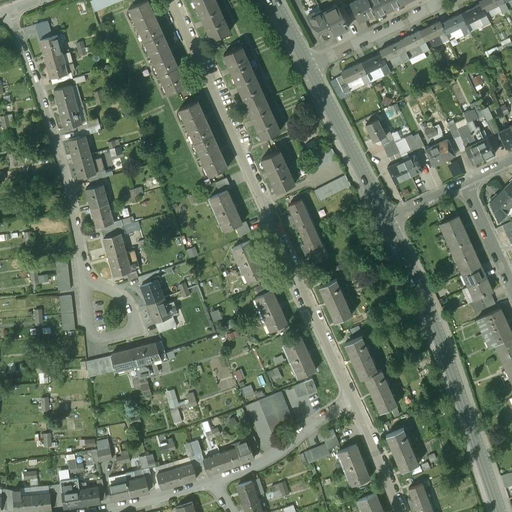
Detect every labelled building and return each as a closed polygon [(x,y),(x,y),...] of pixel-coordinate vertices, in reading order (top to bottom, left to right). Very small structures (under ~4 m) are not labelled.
[(92,0),(90,1),(94,12),(122,0),(92,0)] [(145,0),(136,4),(130,7),(144,40),(163,32),(148,0),(145,0)] [(214,0),(211,0),(197,6),(212,39),(229,31),(214,0)] [(356,0),(349,3),(358,22),(375,13),(368,0),(356,0)] [(368,0),(375,13),(376,16),(402,3),(402,4),(400,0),(368,0)] [(503,0),(482,0),(479,2),(480,4),(481,4),(484,11),(485,11),(499,4),(503,12),(509,10),(504,1),(503,0)] [(480,4),(461,14),(465,23),(466,23),(480,16),(484,25),(490,22),(485,11),(484,11),(481,4),(480,4)] [(322,12),(334,35),(348,27),(336,5),(322,12)] [(321,10),(314,13),(313,12),(307,15),(312,25),(312,27),(314,31),(315,31),(321,41),(334,35),(322,12),(321,10)] [(441,24),(445,33),(446,33),(460,26),(464,35),(470,32),(466,23),(465,23),(461,14),(441,24)] [(440,21),(420,31),(425,41),(425,40),(439,33),(443,42),(449,39),(446,33),(445,33),(441,24),(440,21)] [(420,31),(400,40),(405,50),(411,47),(415,55),(429,49),(425,40),(425,41),(420,31)] [(163,32),(144,40),(159,73),(177,65),(163,32)] [(57,35),(40,39),(45,58),(62,54),(57,35)] [(400,40),(379,50),(381,53),(385,60),(399,53),(403,61),(409,58),(405,50),(400,40)] [(242,46),(224,54),(233,73),(250,65),(242,46)] [(411,47),(405,50),(409,58),(415,55),(411,47)] [(381,53),(361,63),(366,72),(380,65),(385,74),(390,71),(385,60),(381,53)] [(62,54),(45,58),(51,77),(67,72),(62,54)] [(361,63),(341,73),(346,82),(360,75),(365,84),(371,81),(366,72),(361,63)] [(177,65),(159,73),(168,93),(186,84),(177,65)] [(250,65),(233,73),(248,105),(265,97),(250,65)] [(481,74),(474,77),(479,88),(487,84),(481,74)] [(71,85),(54,89),(59,108),(76,104),(71,85)] [(100,90),(93,92),(95,98),(102,96),(100,90)] [(102,96),(95,98),(97,105),(104,103),(102,96)] [(265,97),(248,105),(262,138),(280,130),(265,97)] [(212,133),(197,100),(180,107),(195,140),(212,133)] [(477,101),(469,104),(476,118),(483,114),(477,101)] [(76,104),(59,108),(65,128),(81,123),(76,104)] [(505,105),(500,107),(503,115),(508,113),(505,105)] [(500,107),(495,109),(499,117),(503,115),(500,107)] [(468,112),(463,114),(466,122),(471,119),(472,119),(468,112)] [(8,116),(1,117),(3,130),(10,129),(8,116)] [(377,118),(365,124),(373,141),(379,138),(382,144),(388,141),(377,118)] [(493,118),(486,121),(492,134),(498,132),(498,131),(493,118)] [(452,119),(446,122),(453,138),(459,135),(456,129),(457,128),(452,119)] [(487,136),(483,138),(478,126),(475,128),(471,119),(466,122),(467,124),(483,159),(495,154),(487,136)] [(483,159),(467,124),(457,128),(456,129),(459,135),(464,147),(472,164),(483,159)] [(434,126),(429,128),(432,136),(437,134),(434,126)] [(498,131),(498,132),(505,148),(511,145),(511,133),(509,126),(498,131)] [(429,128),(424,131),(428,138),(432,136),(429,128)] [(212,133),(195,140),(209,174),(226,166),(212,133)] [(423,145),(418,133),(412,136),(418,148),(423,145)] [(411,134),(404,138),(410,150),(411,149),(412,151),(418,148),(412,136),(411,134)] [(85,136),(69,140),(74,158),(90,154),(85,136)] [(447,138),(436,143),(443,160),(455,155),(447,138)] [(388,141),(382,144),(384,150),(396,145),(393,139),(388,141)] [(114,140),(108,142),(109,148),(116,147),(114,140)] [(436,143),(424,148),(432,165),(443,160),(436,143)] [(396,145),(384,150),(388,157),(399,152),(396,145)] [(116,147),(109,148),(111,155),(118,153),(116,147)] [(332,147),(301,163),(306,173),(337,158),(332,147)] [(410,150),(406,152),(408,156),(402,159),(410,176),(421,170),(412,151),(411,149),(410,150)] [(279,150),(262,158),(277,191),(294,183),(279,150)] [(16,154),(9,155),(12,168),(18,167),(16,154)] [(90,154),(74,158),(79,177),(104,171),(101,158),(92,160),(90,154)] [(402,159),(387,166),(394,183),(410,176),(402,159)] [(344,172),(314,188),(320,200),(350,184),(344,172)] [(226,177),(215,182),(220,192),(227,189),(231,187),(226,177)] [(103,184),(86,189),(91,208),(108,203),(103,184)] [(136,188),(129,190),(131,196),(138,194),(136,188)] [(242,222),(227,189),(220,192),(210,197),(225,230),(235,226),(242,222)] [(511,196),(504,189),(493,199),(494,200),(490,203),(498,222),(507,213),(505,211),(511,203),(511,196)] [(24,192),(17,193),(20,206),(26,204),(24,192)] [(138,194),(131,196),(133,203),(139,201),(138,194)] [(302,199),(288,205),(292,214),(289,216),(293,226),(297,225),(301,233),(314,227),(302,199)] [(108,203),(91,208),(96,226),(100,225),(113,222),(108,203)] [(453,247),(468,241),(457,216),(442,222),(453,247)] [(100,225),(101,232),(123,226),(122,219),(113,222),(100,225)] [(242,222),(235,226),(240,236),(251,231),(246,221),(242,222)] [(511,221),(502,226),(505,231),(511,227),(511,221)] [(101,232),(103,238),(120,233),(125,232),(123,226),(101,232)] [(314,227),(301,233),(305,242),(301,244),(305,255),(310,253),(314,262),(327,256),(314,227)] [(32,231),(25,232),(27,246),(34,245),(32,231)] [(120,233),(103,238),(109,257),(126,252),(120,233)] [(150,238),(143,240),(145,246),(152,244),(150,238)] [(249,240),(233,248),(248,281),(264,273),(249,240)] [(465,272),(480,266),(468,241),(453,247),(465,272)] [(134,249),(126,252),(131,270),(140,268),(134,249)] [(126,252),(109,257),(114,275),(131,270),(126,252)] [(66,256),(55,258),(59,290),(70,289),(66,256)] [(465,272),(464,273),(469,286),(486,279),(480,266),(465,272)] [(37,270),(30,271),(32,284),(39,284),(37,270)] [(234,270),(228,272),(230,280),(237,278),(234,270)] [(157,279),(141,285),(147,303),(164,297),(157,279)] [(335,279),(319,286),(335,321),(351,314),(335,279)] [(486,279),(469,286),(475,299),(492,291),(486,279)] [(185,283),(179,285),(181,291),(187,288),(185,283)] [(187,288),(181,291),(183,297),(189,295),(187,288)] [(287,323),(272,290),(256,297),(271,330),(287,323)] [(490,293),(479,298),(481,303),(492,298),(490,293)] [(71,295),(59,297),(63,330),(75,329),(71,295)] [(164,297),(147,303),(154,321),(171,315),(164,297)] [(479,298),(468,303),(470,308),(481,303),(479,298)] [(492,298),(481,303),(484,309),(495,304),(492,298)] [(481,303),(470,308),(473,314),(484,309),(481,303)] [(511,335),(499,308),(475,319),(488,347),(495,344),(511,336),(511,335)] [(171,315),(154,321),(159,332),(175,326),(171,315)] [(364,376),(376,371),(360,336),(344,343),(360,378),(364,376)] [(506,369),(511,366),(511,336),(495,344),(506,369)] [(316,370),(301,337),(284,344),(300,378),(316,370)] [(161,341),(149,344),(154,363),(156,363),(168,360),(161,341)] [(149,344),(131,349),(135,366),(138,377),(158,372),(156,363),(154,363),(149,344)] [(131,349),(112,353),(116,370),(135,366),(131,349)] [(110,356),(97,359),(101,373),(113,370),(110,356)] [(278,366),(269,371),(273,380),(283,375),(278,366)] [(376,371),(364,376),(380,411),(395,405),(379,369),(376,371)] [(145,377),(139,379),(141,386),(147,384),(145,377)] [(312,378),(304,382),(308,392),(316,389),(312,378)] [(139,379),(132,381),(134,387),(141,386),(139,379)] [(304,381),(294,385),(298,396),(308,392),(304,382),(304,381)] [(281,390),(260,399),(274,435),(284,431),(282,426),(293,422),(281,390)] [(174,407),(176,422),(187,421),(185,405),(174,407)] [(102,460),(115,458),(111,437),(108,437),(106,426),(97,427),(102,460)] [(218,427),(211,430),(214,436),(220,434),(218,427)] [(402,428),(386,435),(401,470),(417,464),(402,428)] [(326,443),(310,450),(313,461),(330,454),(328,448),(338,444),(331,429),(321,433),(326,443)] [(211,430),(205,432),(208,438),(214,436),(211,430)] [(254,436),(248,438),(251,447),(257,445),(254,436)] [(237,447),(220,453),(225,468),(255,457),(251,447),(248,438),(235,443),(237,447)] [(174,442),(167,444),(169,451),(176,449),(174,442)] [(356,445),(339,451),(352,485),(369,478),(356,445)] [(153,453),(146,455),(149,468),(156,466),(153,453)] [(220,453),(203,459),(208,474),(225,468),(220,453)] [(191,463),(174,468),(178,483),(196,478),(191,463)] [(174,468),(157,473),(161,488),(178,483),(174,468)] [(508,473),(501,475),(505,487),(511,485),(508,473)] [(145,476),(127,480),(131,495),(148,491),(145,476)] [(127,480),(109,484),(113,499),(131,495),(127,480)] [(251,480),(236,485),(242,503),(257,497),(251,480)] [(284,481),(278,483),(280,490),(286,487),(284,481)] [(422,483),(408,489),(412,497),(407,499),(412,510),(416,508),(417,511),(432,511),(433,511),(422,483)] [(55,485),(48,485),(49,493),(50,493),(51,506),(57,506),(56,492),(55,485)] [(98,486),(80,489),(82,504),(100,501),(98,486)] [(286,487),(280,490),(282,496),(289,494),(286,487)] [(80,489),(61,492),(63,505),(64,507),(82,504),(80,489)] [(49,493),(32,495),(33,510),(51,508),(51,506),(50,493),(49,493)] [(382,511),(375,493),(358,500),(362,511),(382,511)] [(32,495),(14,496),(15,511),(33,510),(32,495)] [(262,511),(257,497),(242,503),(245,511),(262,511)] [(195,511),(192,502),(176,507),(177,511),(195,511)]
